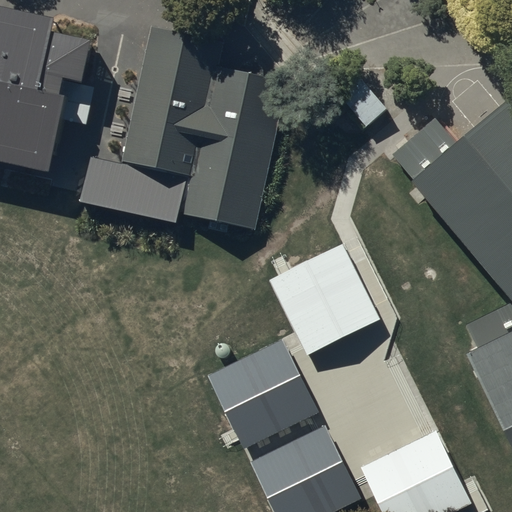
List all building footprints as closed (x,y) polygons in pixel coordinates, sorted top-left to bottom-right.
[(0,160),(32,168),(48,96),(25,91),(41,19),(0,9),(0,160)] [(178,211),(252,229),(288,84),(220,68),(225,45),(154,28),(124,165),(95,158),(84,200),(175,222),(178,211)] [(389,112),(361,79),(338,99),(365,132),(389,112)] [(481,351),(466,358),(511,452),(511,91),(458,136),(436,110),(390,147),(415,177),(411,181),(508,297),(464,317),(481,351)] [(344,232),(269,270),(307,346),(382,308),(344,232)] [(298,350),(286,327),(209,366),(245,438),(250,435),(260,455),(255,458),(282,511),(308,511),(366,483),(355,462),(330,411),(320,417),(315,407),(324,402),(298,350)] [(433,425),(360,459),(383,511),(430,511),(465,496),(433,425)]
